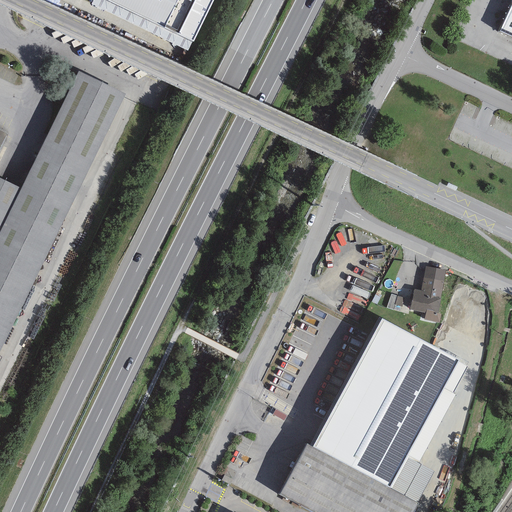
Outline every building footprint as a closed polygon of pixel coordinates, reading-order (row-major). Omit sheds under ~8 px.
[(193,43),(106,0),(93,0),(91,4),(188,51),(193,43)] [(106,0),(193,43),(213,0),(106,0)] [(511,4),(500,31),(511,36),(511,4)] [(0,350),(125,94),(78,71),(21,188),(0,177),(0,148),(7,135),(0,131),(0,350)] [(440,299),(445,270),(425,266),(420,291),(414,290),(409,310),(425,313),(424,319),(439,322),(440,314),(437,314),(440,299)] [(382,319),(313,447),(390,489),(407,457),(459,362),(459,361),(382,319)] [(467,367),(459,362),(407,457),(418,463),(455,395),(453,394),(467,367)] [(307,444),(281,495),(313,511),(413,511),(418,503),(417,503),(390,489),(313,447),(307,444)] [(418,463),(407,457),(390,489),(417,503),(434,472),(418,463)]
